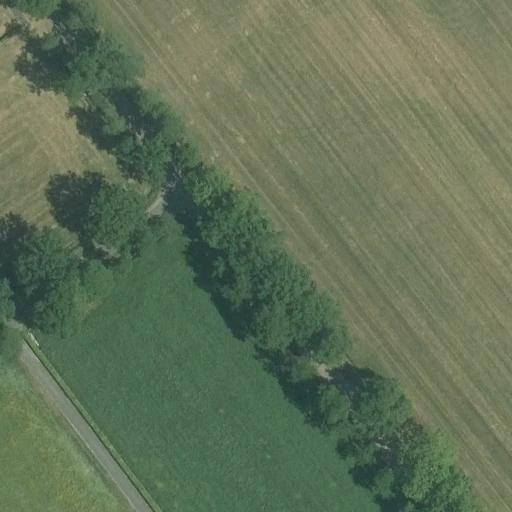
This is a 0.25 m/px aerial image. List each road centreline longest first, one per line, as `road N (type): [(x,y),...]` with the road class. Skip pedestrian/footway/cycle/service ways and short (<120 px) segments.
road 1 (unclassified): [(0,324),(188,189),(42,0)]
road 2 (track): [(432,511),(188,189)]
road 3 (unknown): [(10,317),(46,381),(147,511)]
